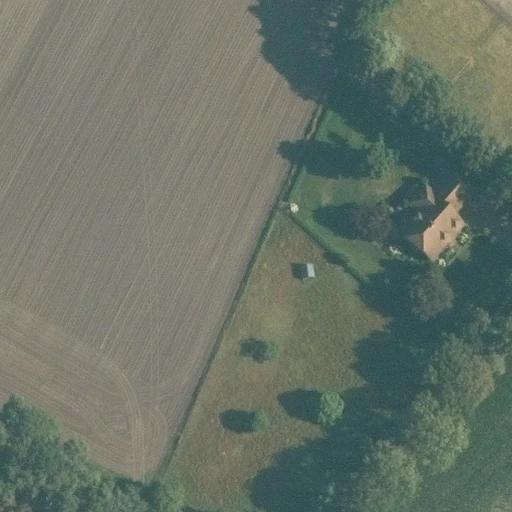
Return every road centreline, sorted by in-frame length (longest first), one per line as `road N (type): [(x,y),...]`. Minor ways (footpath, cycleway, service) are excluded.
road 1 (unclassified): [(352,511),(511,323)]
road 2 (unclassified): [(0,439),(131,511)]
